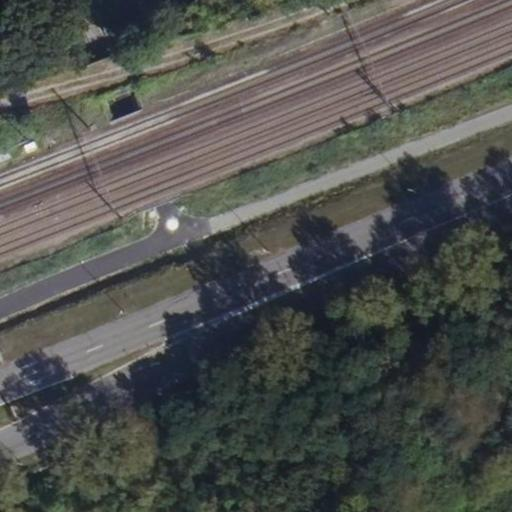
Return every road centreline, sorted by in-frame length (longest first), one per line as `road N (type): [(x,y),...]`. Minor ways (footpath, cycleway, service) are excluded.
road 1 (secondary): [(0,450),(511,219)]
road 2 (secondary): [(511,168),(0,387)]
road 3 (track): [(340,0),(208,48),(0,102)]
